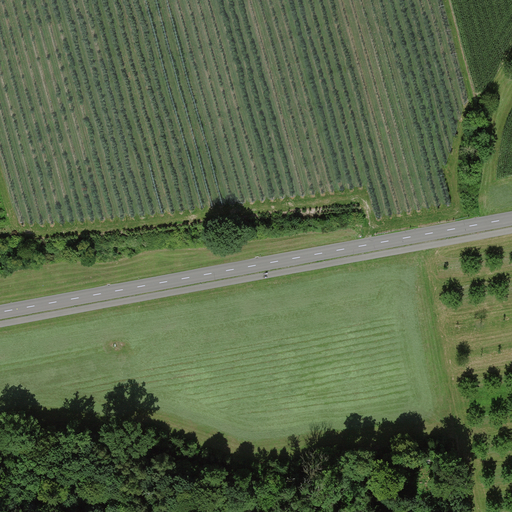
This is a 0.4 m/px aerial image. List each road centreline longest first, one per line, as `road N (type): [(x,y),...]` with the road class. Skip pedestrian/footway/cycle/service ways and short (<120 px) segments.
road 1 (tertiary): [(0,312),(511,219)]
road 2 (track): [(0,234),(363,196),(368,245)]
road 3 (track): [(469,106),(456,153),(460,212),(371,226)]
